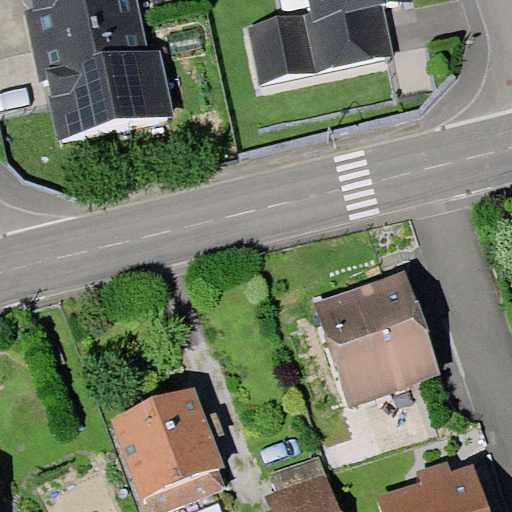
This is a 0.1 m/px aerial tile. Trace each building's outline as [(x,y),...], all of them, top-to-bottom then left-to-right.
[(38,50),(136,29),(130,0),(43,0),(46,11),(36,13),(31,14),(38,50)] [(33,0),(35,5),(36,13),(46,11),(43,0),(33,0)] [(379,10),(398,6),(396,0),(316,0),(320,20),(305,23),(316,73),(390,57),(379,10)] [(316,73),(305,23),(250,34),(261,84),(316,73)] [(136,29),(38,50),(45,85),(51,84),(61,82),(64,95),(56,107),(63,143),(168,121),(155,60),(143,62),(136,29)] [(61,82),(51,84),(53,94),(56,107),(64,95),(61,82)] [(318,313),(351,407),(439,375),(406,283),(354,301),(318,313)] [(148,501),(152,511),(170,511),(225,491),(218,474),(221,473),(192,399),(158,412),(117,428),(146,502),(148,501)] [(381,503),(384,511),(479,511),(468,476),(381,503)] [(288,511),(339,511),(333,496),(288,511)]
